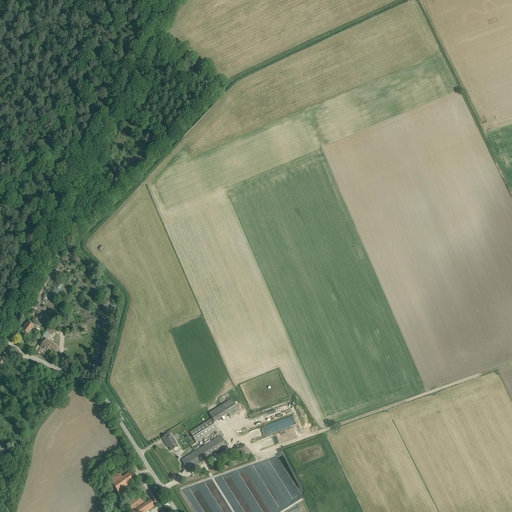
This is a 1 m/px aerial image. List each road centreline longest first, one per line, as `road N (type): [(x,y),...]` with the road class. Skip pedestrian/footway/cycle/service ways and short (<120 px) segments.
road 1 (unclassified): [(26,354),(11,343),(36,255),(171,0)]
road 2 (unclassified): [(176,511),(102,396),(26,354)]
